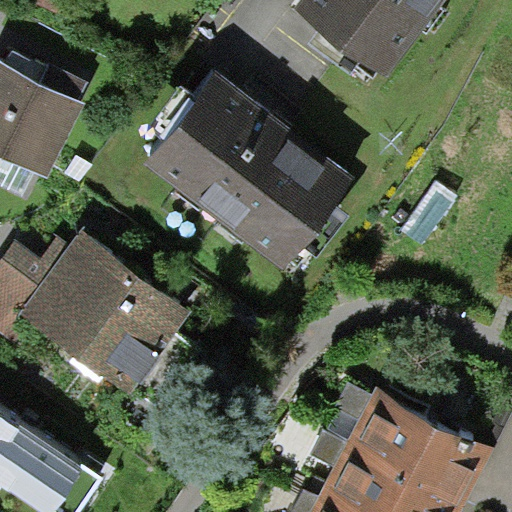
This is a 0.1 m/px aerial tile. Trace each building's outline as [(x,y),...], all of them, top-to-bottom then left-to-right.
[(298,0),(297,1),(387,66),(434,0),(298,0)] [(49,162),(87,87),(0,43),(0,177),(22,189),(38,157),(49,162)] [(280,234),(344,148),(210,47),(145,133),(280,234)] [(128,378),(179,304),(64,224),(44,253),(15,232),(0,253),(0,315),(19,329),(31,312),(128,378)] [(460,511),(489,453),(372,395),(312,511),(460,511)] [(0,397),(0,468),(65,511),(70,511),(103,467),(0,397)]
